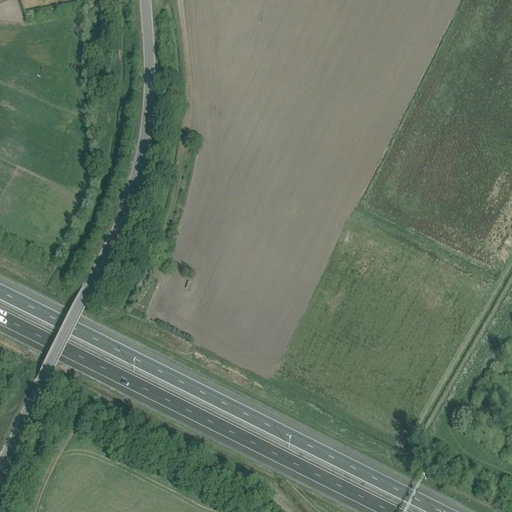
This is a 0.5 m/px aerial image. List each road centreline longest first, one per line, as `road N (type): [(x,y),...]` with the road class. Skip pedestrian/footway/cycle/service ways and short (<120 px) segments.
road 1 (unclassified): [(0,464),(126,203),(143,103),(139,0)]
road 2 (motorway): [(441,511),(0,290)]
road 3 (motorway): [(0,317),(390,511)]
